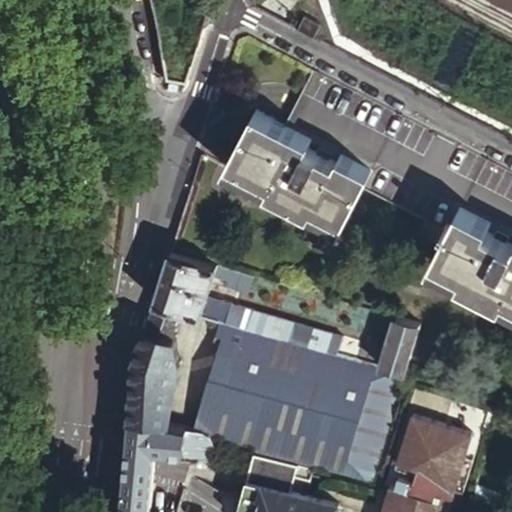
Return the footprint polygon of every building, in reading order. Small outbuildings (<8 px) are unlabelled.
[(299,26),(314,34),(322,20),(306,12),(299,26)] [(321,37),(325,40),(329,31),(325,28),(321,37)] [(230,161),(345,220),(371,169),(341,153),(337,160),(308,146),(312,139),(256,111),(230,161)] [(342,226),(345,220),(230,161),(226,167),(342,226)] [(428,261),(511,302),(511,238),(511,239),(483,223),(487,216),(458,202),(428,261)] [(220,264),(171,249),(163,273),(155,300),(175,306),(182,308),(219,318),(337,353),(343,335),(220,299),(219,301),(207,298),(213,280),(214,274),(227,278),(225,284),(249,291),(254,273),(221,263),(220,264)] [(213,280),(225,284),(227,278),(214,274),(213,280)] [(175,306),(155,300),(151,312),(146,327),(174,335),(178,321),(171,319),(175,306)] [(182,308),(175,306),(171,319),(178,321),(182,308)] [(420,323),(397,316),(382,366),(404,372),(420,323)] [(404,372),(382,366),(337,353),(219,318),(213,339),(221,342),(196,427),(199,428),(203,430),(208,434),(211,436),(213,438),(263,452),(372,482),(406,373),(404,372)] [(174,335),(146,327),(142,341),(136,360),(133,418),(160,421),(164,366),(174,335)] [(413,387),(407,410),(474,430),(457,488),(463,490),(480,432),(487,409),(481,407),(413,387)] [(474,430),(407,410),(375,511),(449,511),(453,501),(459,502),(463,490),(457,488),(474,430)] [(160,421),(133,418),(130,418),(124,511),(125,511),(150,511),(157,449),(211,454),(213,438),(211,436),(208,434),(203,430),(199,428),(196,427),(160,421)] [(363,511),(372,482),(263,452),(244,511),(363,511)] [(218,511),(216,485),(195,487),(196,504),(203,503),(203,511),(218,511)] [(455,511),(459,502),(453,501),(449,511),(455,511)]
